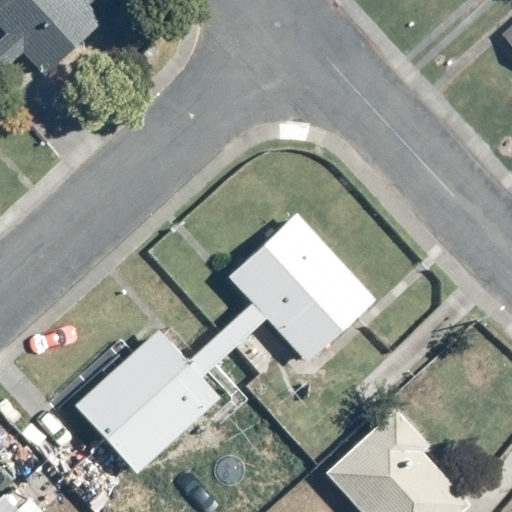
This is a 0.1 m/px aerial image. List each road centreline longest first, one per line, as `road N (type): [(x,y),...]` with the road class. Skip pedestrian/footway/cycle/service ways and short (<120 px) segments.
road 1 (residential): [(296,24),(0,293)]
road 2 (residential): [(511,255),(296,24)]
